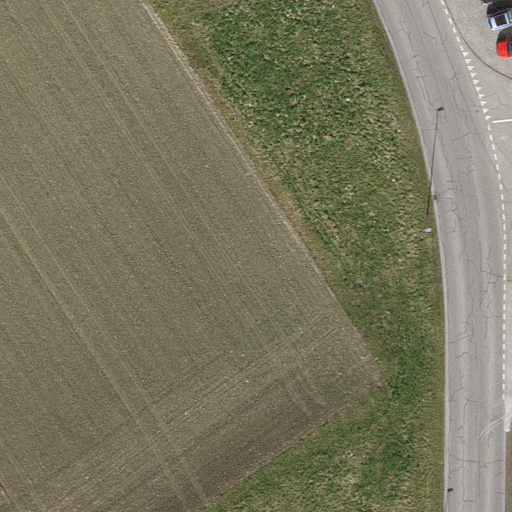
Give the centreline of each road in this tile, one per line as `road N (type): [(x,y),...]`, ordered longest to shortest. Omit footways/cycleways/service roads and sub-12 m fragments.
road 1 (secondary): [(457,138),(476,262),(477,511)]
road 2 (secondary): [(405,0),(457,138)]
